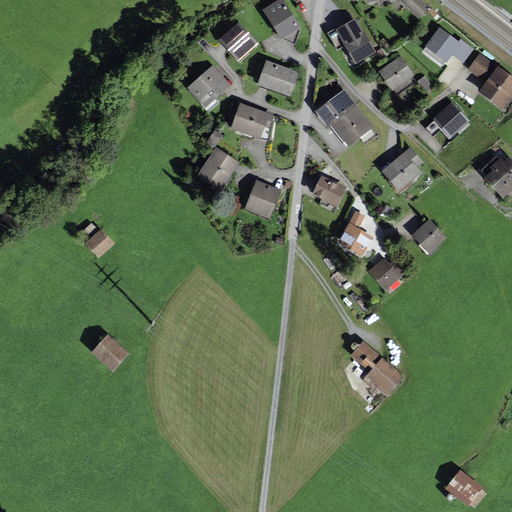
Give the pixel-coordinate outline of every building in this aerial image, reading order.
[(284,0),(275,0),(261,10),(281,39),(295,45),(302,27),(284,0)] [(420,0),(400,0),(418,18),(428,8),(420,0)] [(375,52),(355,18),(348,22),(348,21),(327,33),(337,51),(345,46),(355,64),(375,52)] [(240,23),(220,41),(238,62),(258,44),(240,23)] [(459,42),(440,27),(425,46),(447,62),(452,55),(461,43),(459,42)] [(461,39),(459,42),(461,43),(452,55),(463,64),(474,49),(461,39)] [(511,97),(511,76),(480,53),(467,70),(485,82),(478,91),(503,109),(511,97)] [(401,56),(378,71),(392,91),(393,90),(397,96),(416,82),(412,76),(414,75),(401,56)] [(299,71),(266,60),(257,85),(291,96),(299,71)] [(213,65),(187,88),(205,108),(231,86),(213,65)] [(424,76),(417,82),(426,93),(433,88),(424,76)] [(332,125),(357,106),(344,89),(315,111),(328,128),(332,125)] [(452,102),(433,119),(451,138),(470,121),(452,102)] [(274,115),(239,104),(231,128),(258,138),(269,140),(274,115)] [(357,106),(332,125),(348,147),(360,139),(365,145),(378,135),(357,106)] [(202,147),(209,153),(223,136),(216,130),(202,147)] [(411,146),(381,171),(399,192),(422,173),(417,167),(424,162),(411,146)] [(216,147),(197,175),(221,191),(240,162),(216,147)] [(486,175),(484,177),(503,197),(511,188),(511,158),(509,156),(507,158),(500,150),(479,168),(486,175)] [(347,188),(321,175),(312,195),(337,207),(347,188)] [(282,191),(256,181),(245,209),(270,220),(282,191)] [(351,224),(349,223),(338,241),(362,256),(374,237),(356,226),(358,222),(353,219),(351,224)] [(430,219),(412,235),(429,254),(447,238),(430,219)] [(86,241),(83,243),(98,259),(115,244),(101,230),(99,232),(91,223),(79,234),(86,241)] [(284,238),(277,237),(275,243),(282,245),(284,238)] [(384,257),(368,271),(386,291),(406,273),(394,260),(390,264),(384,257)] [(358,302),(346,311),(355,323),(368,313),(358,302)] [(129,353),(108,333),(90,352),(111,372),(129,353)] [(405,377),(363,341),(351,355),(370,372),(366,375),(389,395),(405,377)] [(483,487),(461,469),(445,489),(468,506),(469,504),(475,508),(487,493),(482,489),(483,487)]
